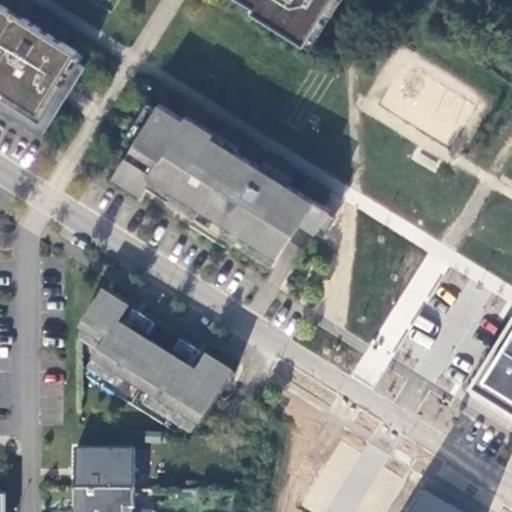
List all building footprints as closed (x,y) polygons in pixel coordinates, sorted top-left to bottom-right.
[(331,0),(233,0),(251,11),(250,11),(304,45),(331,0)] [(0,95),(41,122),(56,98),(62,89),(66,83),(63,82),(68,75),(70,76),(84,55),(0,1),(0,95)] [(511,9),(498,35),(511,43),(511,9)] [(317,231),(331,209),(160,102),(116,171),(144,189),(152,176),(279,255),(301,221),(317,231)] [(103,291),(79,330),(84,333),(79,340),(99,352),(94,361),(200,427),(234,373),(207,356),(197,372),(120,324),(130,308),(103,291)] [(511,327),(470,395),(511,420),(511,327)] [(135,489),(136,449),(76,449),(76,489),(135,489)] [(460,511),(401,476),(378,511),(460,511)] [(135,489),(76,489),(75,511),(125,511),(125,507),(135,507),(135,489)]
